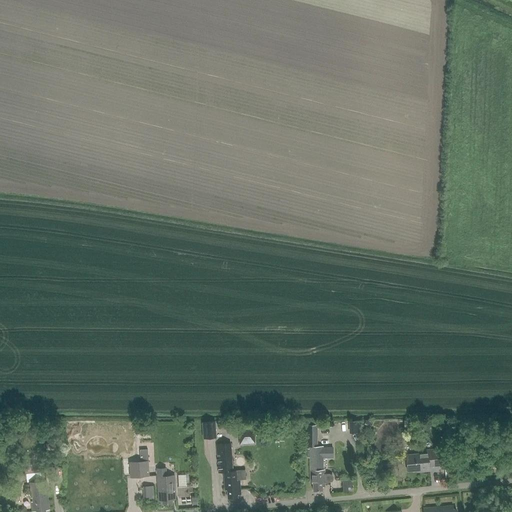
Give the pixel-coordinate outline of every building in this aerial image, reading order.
[(366,420),(364,427),(370,429),(373,422),(366,420)] [(216,438),(215,422),(202,422),(203,439),(216,438)] [(151,424),(139,425),(139,433),(152,432),(151,424)] [(317,446),(317,425),(306,425),(306,446),(317,446)] [(253,429),(239,430),(240,438),(254,438),(253,429)] [(57,443),(45,444),(47,454),(58,452),(57,443)] [(237,495),(241,495),(240,480),(246,479),(245,470),(233,471),(230,444),(216,445),(219,473),(224,473),(225,490),(227,490),(228,499),(238,498),(237,495)] [(325,475),(325,470),(323,470),(323,459),(333,459),(333,448),(323,449),(323,447),(309,447),(310,484),(312,484),(313,491),(322,491),(322,487),(325,487),(325,482),(329,482),(332,481),(333,480),(333,477),(332,476),(329,475),(325,475)] [(429,467),(441,465),(439,449),(423,451),(423,454),(406,455),(407,471),(421,470),(421,472),(430,471),(429,467)] [(129,477),(147,476),(146,461),(128,462),(129,477)] [(59,482),(58,467),(50,468),(51,482),(59,482)] [(167,476),(158,477),(159,501),(162,500),(162,504),(172,503),(172,500),(176,500),(175,476),(167,476)] [(355,479),(344,479),(345,491),(355,490),(355,479)] [(45,511),(46,511),(49,511),(47,481),(30,483),(32,511),(34,511),(36,511),(45,511)] [(147,500),(157,500),(156,485),(146,485),(147,500)]
